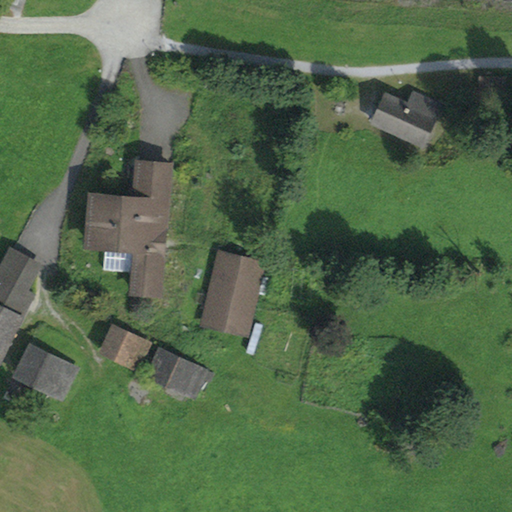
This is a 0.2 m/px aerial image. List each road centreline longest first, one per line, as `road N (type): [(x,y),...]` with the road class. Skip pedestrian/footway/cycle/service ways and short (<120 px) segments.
road 1 (track): [(511,65),(344,72),(122,40)]
road 2 (residential): [(50,306),(60,208),(122,40)]
road 3 (residential): [(0,22),(69,26),(122,40)]
